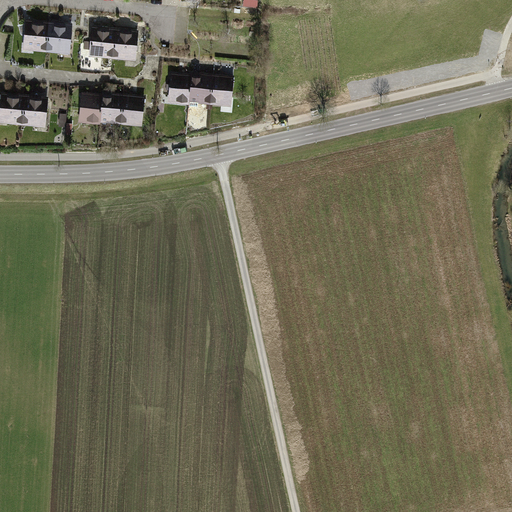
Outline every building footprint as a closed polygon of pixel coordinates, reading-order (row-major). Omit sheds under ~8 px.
[(71,26),(27,22),(25,47),(68,52),(71,26)] [(137,33),(94,28),(91,55),(135,59),(137,33)] [(214,75),(192,73),(190,101),(211,103),(214,75)] [(192,76),(172,74),(170,101),(190,102),(190,101),(192,76)] [(234,77),(214,75),(211,103),(231,105),(234,77)] [(125,94),(103,93),(101,121),(122,123),(125,94)] [(26,96),(3,94),(1,120),(23,122),(26,96)] [(103,95),(83,94),(81,120),(101,122),(101,121),(103,95)] [(144,96),(125,94),(122,123),(141,125),(144,96)] [(47,98),(26,96),(23,122),(45,124),(47,98)]
